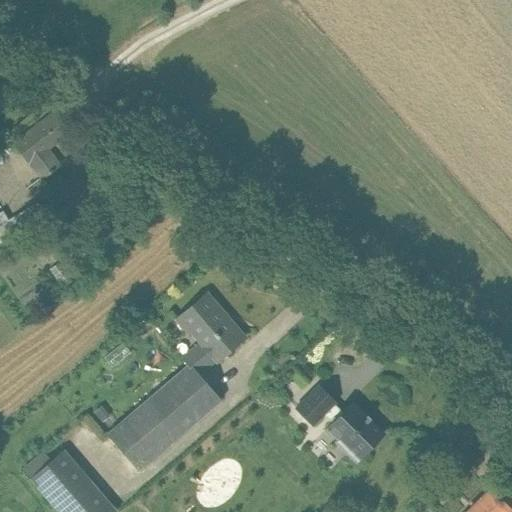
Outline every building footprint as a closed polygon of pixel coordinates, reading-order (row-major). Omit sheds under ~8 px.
[(54,112),(38,124),(15,143),(29,162),(42,178),(49,173),(49,174),(53,171),(51,170),(58,165),(46,149),(69,131),(54,112)] [(3,210),(0,211),(0,222),(1,224),(0,224),(0,252),(50,221),(38,202),(8,220),(3,210)] [(59,263),(49,270),(61,287),(71,279),(59,263)] [(207,293),(191,306),(177,319),(187,331),(191,328),(202,341),(183,358),(188,364),(198,375),(216,359),(217,361),(242,340),(215,309),(218,307),(207,293)] [(198,375),(188,364),(107,433),(138,469),(219,400),(198,375)] [(317,387),(296,408),(313,425),(323,415),(329,421),(323,428),(355,461),(383,433),(350,400),(340,410),(317,387)] [(61,450),(50,459),(42,450),(21,470),(57,511),(111,511),(113,510),(61,450)] [(511,511),(511,496),(509,494),(502,502),(490,489),(467,511),(511,511)]
